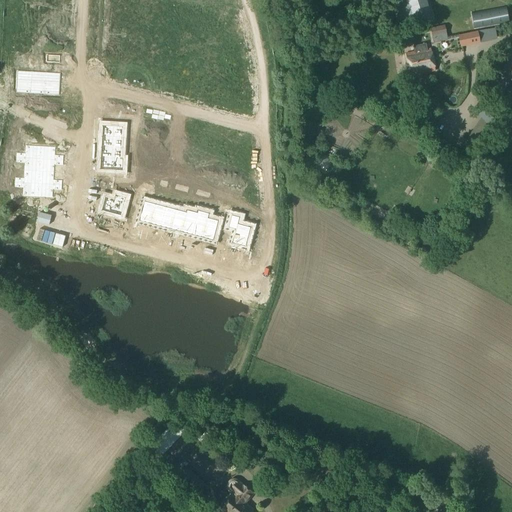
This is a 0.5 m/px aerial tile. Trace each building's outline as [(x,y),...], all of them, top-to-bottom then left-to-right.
[(39,1),(39,7),(52,8),(52,1),(66,2),(66,0),(44,0),(44,1),(39,1)] [(400,0),(392,3),(400,32),(434,22),(427,0),(400,0)] [(506,7),(472,13),(474,28),(509,21),(506,7)] [(39,12),(38,18),(43,18),(43,31),(65,32),(65,20),(51,19),(52,12),(39,12)] [(444,26),(430,28),(431,36),(445,33),(444,26)] [(37,43),(37,50),(50,50),(50,44),(64,45),(65,32),(43,31),(42,43),(37,43)] [(459,36),(462,47),(478,43),(475,32),(459,36)] [(107,43),(106,55),(129,56),(129,44),(134,44),(135,38),(122,37),(121,44),(107,43)] [(414,55),(407,57),(411,76),(435,70),(431,52),(428,52),(427,47),(413,50),(414,55)] [(511,52),(507,49),(491,75),(501,81),(511,63),(511,52)] [(106,55),(106,68),(120,68),(119,75),(132,76),(133,69),(128,69),(129,56),(106,55)] [(152,57),(149,70),(156,71),(151,87),(162,90),(167,70),(157,67),(159,59),(152,57)] [(226,67),(224,73),(229,74),(226,86),(247,92),(251,80),(237,76),(239,70),(226,67)] [(167,70),(162,90),(173,93),(178,73),(167,70)] [(188,76),(183,95),(194,98),(198,83),(205,84),(208,72),(202,70),(199,79),(188,76)] [(17,71),(16,94),(30,94),(31,72),(17,71)] [(31,72),(30,94),(44,95),(45,73),(31,72)] [(45,73),(44,95),(59,96),(60,74),(45,73)] [(178,73),(173,93),(183,95),(188,76),(178,73)] [(491,84),(483,95),(499,107),(507,96),(491,84)] [(218,97),(216,103),(229,107),(231,101),(244,104),(247,92),(226,86),(223,98),(218,97)] [(474,114),(488,124),(496,112),(482,102),(474,114)] [(425,106),(416,120),(424,126),(434,111),(425,106)] [(102,126),(101,137),(122,138),(122,127),(127,127),(128,121),(115,120),(114,127),(102,126)] [(305,120),(303,140),(310,141),(312,121),(305,120)] [(152,147),(149,159),(155,161),(157,152),(168,155),(173,136),(162,133),(158,148),(152,147)] [(173,136),(168,155),(179,158),(184,139),(173,136)] [(101,137),(101,148),(121,149),(122,138),(101,137)] [(184,139),(179,158),(189,161),(194,141),(184,139)] [(194,141),(189,161),(200,164),(198,172),(204,174),(208,161),(201,160),(205,144),(194,141)] [(17,153),(17,158),(25,158),(40,159),(40,145),(25,145),(25,154),(17,153)] [(40,145),(40,159),(55,160),(63,160),(63,156),(55,155),(55,146),(40,145)] [(101,148),(100,159),(120,160),(121,149),(101,148)] [(228,151),(226,157),(231,158),(228,170),(249,176),(253,164),(239,160),(241,154),(228,151)] [(17,158),(16,162),(24,162),(24,171),(39,172),(40,159),(25,158),(17,158)] [(40,159),(39,172),(54,173),(54,164),(62,164),(63,160),(55,160),(40,159)] [(100,159),(100,170),(116,171),(115,178),(128,178),(129,172),(120,171),(120,160),(100,159)] [(220,181),(218,188),(231,191),(233,185),(246,188),(249,176),(228,170),(225,182),(220,181)] [(15,179),(15,184),(23,184),(38,185),(39,172),(24,171),(23,180),(15,179)] [(39,172),(38,185),(53,186),(61,186),(61,182),(53,182),(54,173),(39,172)] [(15,187),(15,188),(23,188),(22,198),(37,198),(38,185),(23,184),(15,184),(15,187)] [(38,185),(37,198),(52,199),(53,190),(61,190),(61,186),(53,186),(38,185)] [(140,191),(137,204),(143,206),(139,221),(150,224),(155,205),(144,202),(146,193),(140,191)] [(103,196),(99,210),(121,216),(124,205),(130,206),(134,194),(127,192),(125,202),(103,196)] [(155,205),(150,224),(160,227),(166,207),(155,205)] [(166,207),(160,227),(171,230),(176,210),(166,207)] [(392,214),(400,218),(402,214),(396,210),(394,209),(392,214)] [(176,210),(171,230),(181,232),(187,213),(176,210)] [(187,213),(181,232),(192,235),(197,216),(187,213)] [(207,218),(202,238),(213,241),(217,225),(224,227),(227,214),(221,213),(219,221),(207,218)] [(197,216),(192,235),(202,238),(207,218),(197,216)] [(233,216),(229,228),(236,230),(232,244),(247,248),(252,225),(238,222),(239,217),(233,216)] [(176,421),(148,451),(150,453),(157,460),(185,430),(178,423),(176,421)] [(238,455),(245,459),(246,460),(250,452),(242,447),(237,455),(238,455)] [(238,455),(235,460),(243,464),(245,459),(238,455)] [(188,467),(177,477),(196,494),(204,484),(188,467)] [(232,494),(219,510),(221,511),(250,511),(252,510),(244,504),(252,494),(235,481),(229,482),(227,485),(228,491),(232,494)] [(434,498),(431,506),(443,510),(445,505),(445,502),(434,498)] [(406,503),(400,511),(411,511),(413,510),(414,509),(406,503)]
